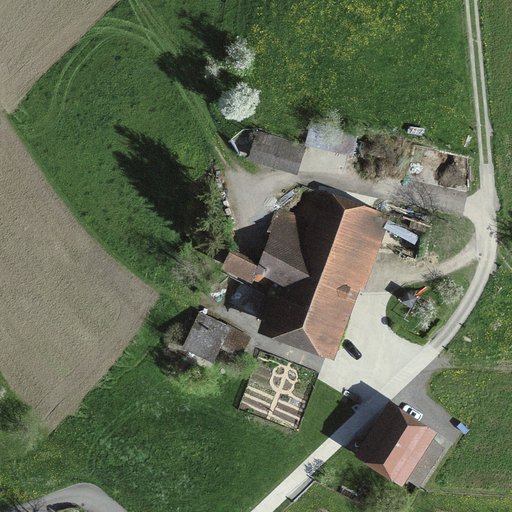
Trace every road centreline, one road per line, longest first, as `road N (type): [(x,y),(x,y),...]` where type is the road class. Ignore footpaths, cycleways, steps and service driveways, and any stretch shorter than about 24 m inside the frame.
road 1 (residential): [(265,511),(470,300),(488,254),(489,179)]
road 2 (track): [(470,0),(489,179)]
